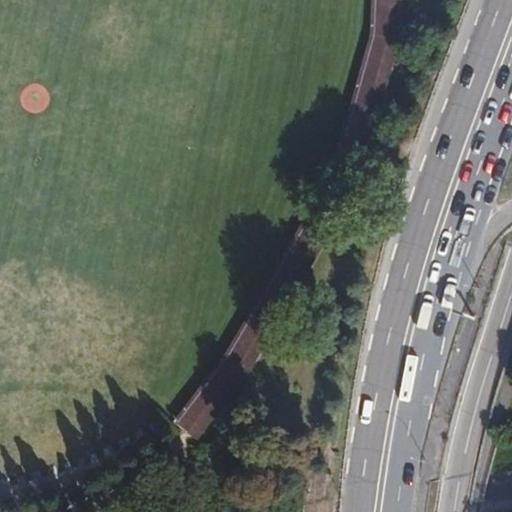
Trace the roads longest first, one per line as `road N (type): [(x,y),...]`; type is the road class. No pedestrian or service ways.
road 1 (primary): [(499,0),(391,302),(356,511)]
road 2 (primary): [(399,511),(409,437),(444,305),(511,117)]
road 3 (motorway): [(446,511),(475,380),(511,266)]
